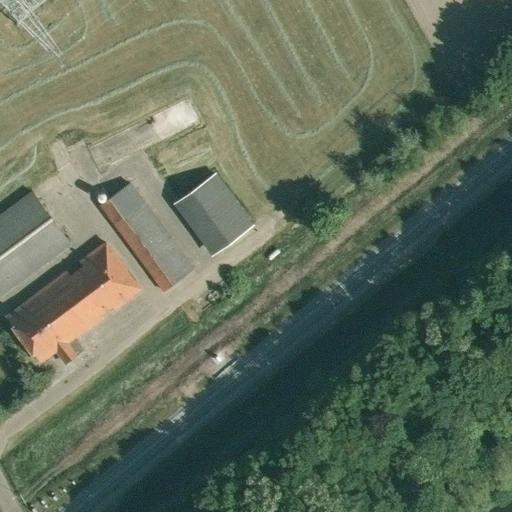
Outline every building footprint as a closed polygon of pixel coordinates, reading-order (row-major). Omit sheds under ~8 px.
[(187,109),(158,120),(167,142),(195,131),(187,109)] [(222,169),(178,196),(212,252),(256,226),(222,169)] [(342,188),(349,198),(371,184),(364,174),(342,188)] [(163,292),(196,269),(131,182),(99,205),(163,292)] [(0,295),(71,243),(33,191),(0,215),(0,295)] [(114,308),(140,288),(106,243),(81,262),(85,267),(73,276),(68,271),(24,304),(24,305),(7,318),(40,362),(56,350),(66,363),(85,349),(76,337),(104,315),(100,310),(110,302),(114,308)]
